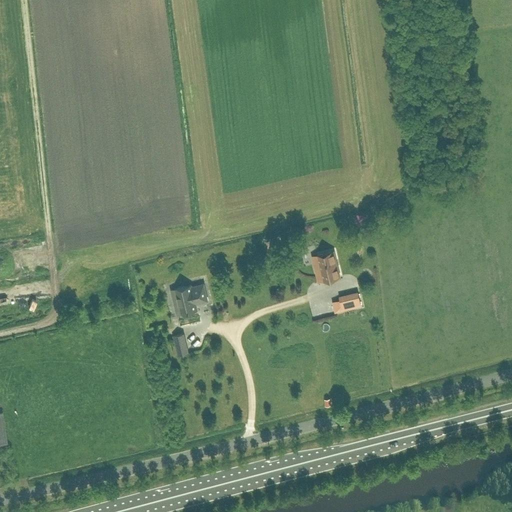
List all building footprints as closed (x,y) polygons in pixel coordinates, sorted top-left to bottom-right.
[(318,281),(340,276),(334,250),(316,254),(318,263),(314,264),(318,281)] [(195,302),(198,302),(207,299),(203,283),(192,286),(191,284),(175,288),(178,299),(174,300),(177,313),(197,309),(195,302)] [(335,312),(343,310),(340,299),(332,301),(335,312)] [(175,343),(184,341),(182,333),(173,335),(175,343)] [(7,440),(0,440),(0,465),(10,464),(7,440)]
